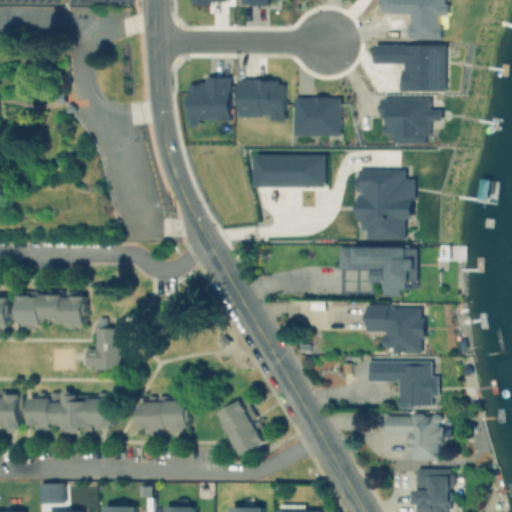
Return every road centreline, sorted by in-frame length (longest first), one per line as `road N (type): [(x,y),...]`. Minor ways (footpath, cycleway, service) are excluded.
road 1 (tertiary): [(228,282),(169,160),(152,76),(151,0)]
road 2 (tertiary): [(362,511),(228,282)]
road 3 (residential): [(151,44),(330,45)]
